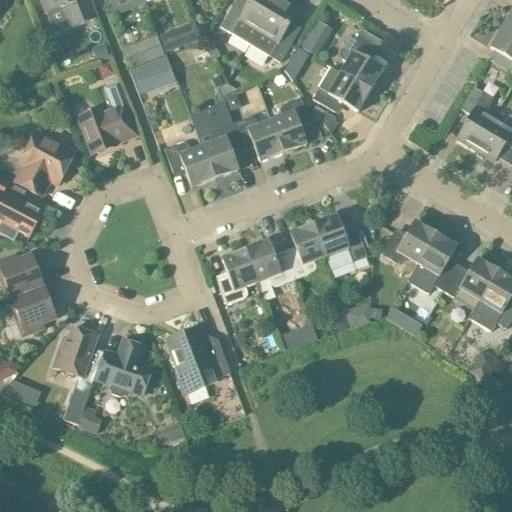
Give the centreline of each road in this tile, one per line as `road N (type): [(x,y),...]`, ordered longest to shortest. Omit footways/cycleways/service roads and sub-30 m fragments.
road 1 (residential): [(168,237),(146,177),(101,192),(71,248),(89,297),(145,318),(193,301)]
road 2 (residential): [(168,237),(385,157)]
road 3 (residential): [(385,157),(511,233)]
road 4 (residential): [(385,157),(441,46)]
